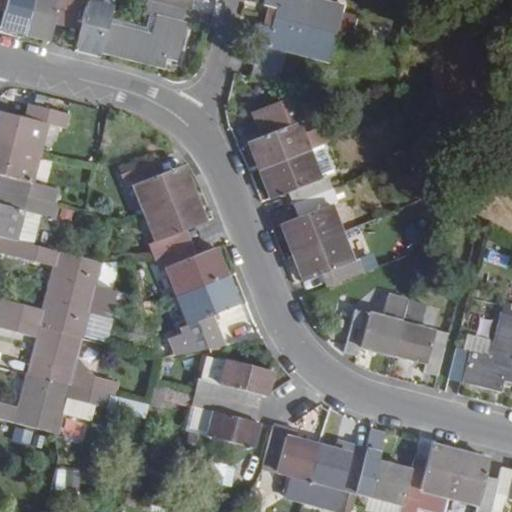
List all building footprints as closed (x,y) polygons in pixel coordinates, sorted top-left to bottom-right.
[(0,0),(0,10),(3,11),(0,21),(0,22),(0,27),(24,35),(32,0),(0,0)] [(32,0),(24,35),(48,41),(51,33),(52,25),(67,28),(73,0),(32,0)] [(75,48),(100,54),(108,24),(112,8),(86,2),(86,0),(73,0),(67,28),(79,31),(77,38),(75,48)] [(264,0),(263,3),(274,6),(271,17),(336,34),(342,5),(324,0),(264,0)] [(186,10),(175,6),(158,2),(149,35),(108,24),(100,54),(162,70),(165,58),(177,61),(186,24),(183,23),(186,10)] [(254,62),(249,77),(277,85),(285,50),(329,61),(336,34),(271,17),(269,27),(259,24),(249,61),(254,62)] [(67,28),(52,25),(51,33),(64,35),(67,28)] [(79,31),(67,28),(64,35),(77,38),(79,31)] [(261,135),(247,141),(259,171),(281,162),(307,152),(301,135),(295,121),(302,119),(296,102),(284,99),(252,112),(261,135)] [(27,119),(1,112),(0,114),(0,144),(37,154),(44,123),(62,128),(66,113),(30,104),(27,119)] [(301,135),(307,152),(322,145),(328,143),(322,127),(301,135)] [(29,183),(37,154),(0,144),(0,175),(11,178),(7,193),(43,202),(47,187),(29,183)] [(322,145),(307,152),(318,178),(324,176),(333,172),(322,145)] [(270,198),(286,191),(292,204),(309,198),(329,189),(324,176),(318,178),(307,152),(281,162),(259,171),(270,198)] [(126,187),(132,184),(144,214),(194,194),(182,163),(164,171),(159,158),(121,174),(126,187)] [(0,191),(7,193),(11,178),(0,175),(0,191)] [(47,187),(43,202),(56,205),(60,191),(47,187)] [(297,218),(280,224),(292,253),(315,244),(340,233),(329,204),(335,202),(329,189),(309,198),(292,204),(297,218)] [(40,215),(43,202),(7,193),(4,206),(0,205),(0,237),(14,241),(22,211),(40,215)] [(187,228),(205,222),(194,194),(144,214),(154,242),(149,244),(154,258),(193,243),(187,228)] [(43,202),(40,215),(57,220),(60,207),(56,205),(43,202)] [(321,274),(325,287),(363,271),(358,258),(351,261),(340,233),(315,244),(292,253),(303,281),(321,274)] [(116,292),(95,286),(100,262),(57,252),(14,241),(0,237),(0,252),(24,258),(61,268),(58,277),(51,277),(48,289),(79,296),(113,305),(116,292)] [(197,254),(193,243),(154,258),(159,269),(165,267),(177,296),(227,276),(215,247),(197,254)] [(212,314),(238,305),(227,276),(177,296),(188,323),(182,327),(184,332),(170,338),(177,353),(224,345),(212,314)] [(11,303),(0,300),(0,314),(27,322),(82,335),(87,312),(109,318),(113,305),(79,296),(48,289),(45,301),(51,303),(49,313),(42,311),(11,303)] [(357,355),(358,348),(392,356),(406,300),(387,295),(381,318),(354,311),(343,351),(357,355)] [(420,327),(426,304),(406,300),(392,356),(424,366),(423,372),(438,376),(446,343),(431,339),(434,331),(420,327)] [(51,303),(45,301),(42,311),(49,313),(51,303)] [(503,381),(511,383),(511,379),(511,315),(500,313),(490,355),(457,346),(450,373),(463,377),(462,382),(500,392),(503,381)] [(94,375),(73,370),(81,340),(82,335),(27,322),(0,314),(0,329),(41,340),(36,362),(29,359),(26,373),(90,390),(94,375)] [(248,392),(258,395),(264,396),(270,370),(228,360),(221,385),(196,379),(193,394),(244,406),(248,392)] [(109,395),(90,390),(26,373),(22,386),(29,388),(23,409),(0,403),(0,419),(56,434),(61,413),(89,420),(93,404),(106,408),(109,395)] [(122,383),(94,375),(90,390),(109,395),(118,397),(122,383)] [(188,410),(194,391),(159,381),(154,400),(188,410)] [(258,395),(248,392),(244,406),(254,409),(258,395)] [(208,438),(251,449),(258,421),(251,420),(242,418),(244,406),(193,394),(190,405),(215,411),(208,438)] [(190,405),(184,431),(208,438),(215,411),(190,405)] [(251,420),(254,409),(244,406),(242,418),(251,420)] [(302,502),(310,474),(317,446),(283,437),(285,429),(273,425),(264,458),(277,462),(274,472),(289,476),(284,497),(302,502)] [(414,455),(411,470),(404,494),(417,498),(420,491),(448,497),(459,452),(432,445),(428,459),(414,455)] [(317,446),(310,474),(302,502),(322,507),(328,485),(354,492),(365,449),(353,446),(350,454),(317,446)] [(402,504),(404,494),(411,470),(378,462),(380,453),(365,449),(354,492),(369,496),(402,504)] [(488,460),(459,452),(448,497),(476,505),(473,511),(488,511),(493,494),(498,477),(484,474),(488,460)] [(216,466),(215,486),(234,487),(235,467),(216,466)] [(511,469),(500,467),(498,477),(493,494),(488,511),(499,511),(503,497),(511,499),(511,469)] [(348,511),(354,492),(328,485),(322,507),(339,511),(348,511)] [(399,511),(402,504),(369,496),(365,511),(367,511),(399,511)]
